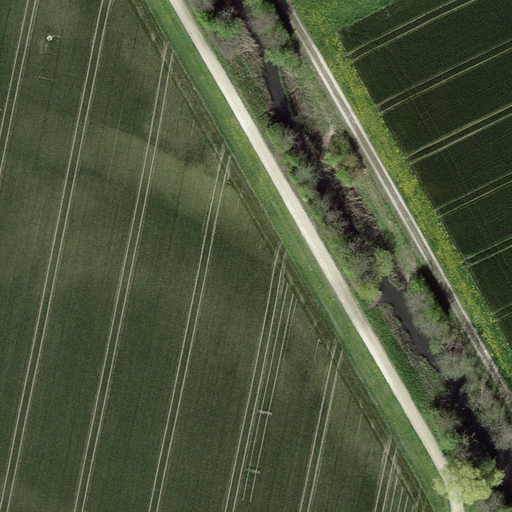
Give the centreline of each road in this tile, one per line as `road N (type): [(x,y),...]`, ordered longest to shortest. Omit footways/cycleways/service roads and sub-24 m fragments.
road 1 (track): [(454,511),(445,479),(174,0)]
road 2 (track): [(511,408),(282,0)]
